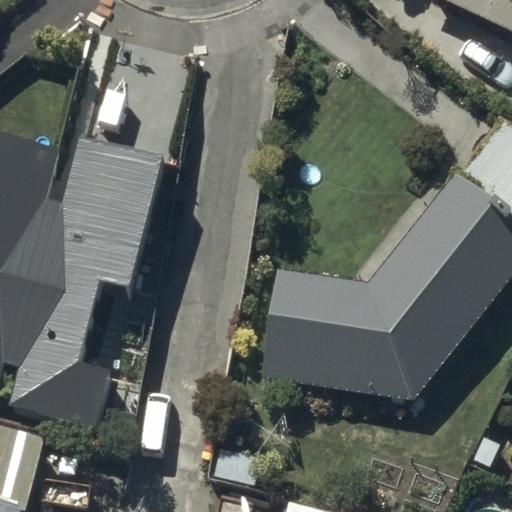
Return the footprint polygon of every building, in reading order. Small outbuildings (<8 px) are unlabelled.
[(511,0),(455,0),(511,25),(511,0)] [(177,133),(45,100),(21,195),(0,189),(0,322),(47,334),(34,388),(108,406),(177,133)] [(511,275),(511,136),(500,129),(375,279),(280,270),(264,376),(419,399),(511,275)] [(0,499),(31,507),(49,435),(0,422),(0,499)] [(323,511),(291,503),(288,511),(323,511)]
